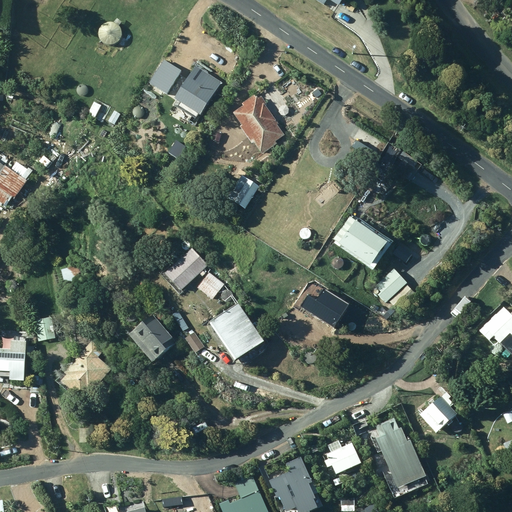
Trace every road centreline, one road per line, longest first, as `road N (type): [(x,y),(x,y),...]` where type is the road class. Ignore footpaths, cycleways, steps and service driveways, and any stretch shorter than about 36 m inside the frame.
road 1 (unclassified): [(0,477),(99,463),(226,461),(384,381),(511,240)]
road 2 (tertiary): [(235,0),(511,191)]
